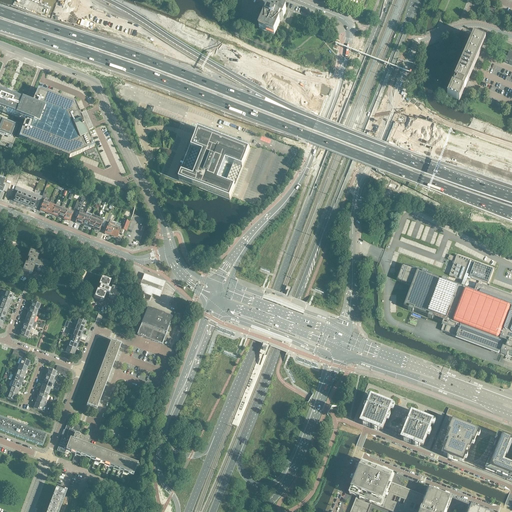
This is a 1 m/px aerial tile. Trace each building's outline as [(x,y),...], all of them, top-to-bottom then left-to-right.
[(455,0),(450,14),(459,18),(466,0),(455,0)] [(265,16),(260,28),(259,29),(274,36),(280,22),(279,22),(281,18),(283,19),(286,11),(268,3),(265,11),(265,12),(265,16)] [(475,35),(473,34),(446,96),(448,97),(458,101),(459,101),(464,90),(465,91),(469,82),(468,82),(485,42),(474,37),(475,35)] [(489,80),(488,86),(499,89),(499,88),(503,89),(505,84),(489,80)] [(86,129),(90,127),(84,114),(80,115),(79,114),(75,104),(37,89),(37,90),(30,108),(0,95),(0,110),(25,120),(23,127),(18,138),(18,139),(48,150),(49,151),(69,158),(94,148),(87,131),(86,129)] [(250,150),(181,123),(172,120),(170,125),(179,128),(166,161),(161,174),(179,181),(230,201),(250,150)] [(3,133),(2,135),(3,135),(3,134),(8,136),(12,137),(15,127),(14,127),(14,126),(12,125),(12,124),(11,125),(7,123),(8,122),(3,133)] [(16,187),(13,194),(16,195),(13,201),(19,203),(24,190),(16,187)] [(24,190),(19,203),(24,205),(29,192),(24,190)] [(29,192),(24,205),(29,207),(34,194),(29,192)] [(34,194),(29,207),(34,209),(36,203),(39,204),(41,198),(42,197),(41,197),(34,194)] [(46,213),(49,203),(46,202),(46,201),(44,200),(40,211),(45,213),(45,212),(46,213)] [(51,216),(55,205),(49,203),(46,213),(48,214),(51,216)] [(57,217),(61,208),(55,205),(51,216),(55,217),(55,216),(57,217)] [(63,219),(67,210),(61,208),(57,217),(58,217),(58,218),(61,219),(63,219)] [(71,211),(67,210),(63,219),(64,220),(64,221),(69,223),(73,211),(71,210),(71,211)] [(81,225),(85,215),(82,214),(83,211),(81,210),(80,211),(80,212),(79,212),(75,223),(80,225),(81,224),(81,225)] [(87,227),(91,217),(92,215),(86,213),(85,215),(81,225),(84,225),(84,226),(87,227)] [(98,217),(92,215),(91,217),(87,227),(90,229),(91,228),(93,229),(98,217)] [(103,221),(103,220),(104,219),(102,218),(101,219),(98,217),(93,229),(94,229),(94,230),(99,232),(103,222),(103,221)] [(116,223),(114,226),(111,236),(112,236),(111,237),(116,239),(120,229),(126,231),(129,222),(123,220),(121,225),(116,223)] [(112,222),(110,221),(109,221),(109,222),(109,223),(105,234),(110,236),(111,236),(114,226),(111,225),(111,224),(112,222)] [(140,245),(145,226),(140,224),(134,244),(140,245)] [(45,274),(46,274),(48,267),(49,265),(50,265),(50,264),(40,261),(39,263),(37,262),(39,254),(36,253),(30,251),(27,259),(28,260),(27,264),(25,263),(26,263),(23,271),(22,271),(23,272),(23,271),(31,275),(32,275),(34,269),(37,271),(36,271),(37,271),(46,274),(45,274)] [(461,287),(454,284),(447,282),(447,280),(443,278),(442,280),(427,274),(428,273),(423,271),(422,272),(403,265),(397,281),(411,286),(404,307),(409,309),(408,310),(413,312),(413,311),(428,316),(428,318),(432,320),(433,318),(443,322),(442,325),(443,325),(441,331),(442,331),(445,332),(464,340),(484,347),(484,348),(498,353),(499,351),(501,352),(501,353),(507,356),(508,355),(511,356),(511,298),(494,292),(495,290),(483,286),(482,289),(480,288),(480,287),(477,286),(474,292),(464,288),(468,275),(469,275),(468,276),(469,277),(488,284),(488,283),(494,270),(493,269),(474,262),(470,261),(470,260),(470,259),(457,254),(457,255),(456,255),(456,256),(454,262),(453,261),(452,264),(453,264),(449,275),(449,276),(462,281),(463,280),(461,287)] [(165,283),(145,276),(143,282),(139,291),(160,299),(163,290),(165,283)] [(117,301),(120,294),(121,291),(112,288),(111,290),(108,288),(111,281),(110,281),(107,280),(101,278),(99,286),(98,286),(100,286),(98,290),(97,290),(94,298),(103,301),(103,302),(106,294),(109,295),(108,298),(117,301)] [(138,292),(136,299),(146,303),(150,301),(152,297),(152,296),(151,296),(139,291),(138,292)] [(14,295),(5,292),(3,297),(12,301),(12,300),(11,300),(13,295),(14,295)] [(12,301),(3,297),(3,298),(1,303),(10,306),(9,306),(11,301),(12,301)] [(30,307),(30,308),(39,311),(38,310),(40,305),(41,305),(32,302),(30,308),(30,307)] [(9,306),(10,306),(1,303),(0,306),(0,309),(7,312),(9,306)] [(39,311),(30,308),(28,313),(36,316),(37,316),(36,316),(38,311),(39,311)] [(163,346),(172,324),(174,318),(149,309),(149,308),(138,336),(163,346)] [(34,322),(36,316),(28,313),(28,314),(26,319),(34,322)] [(74,324),(76,325),(84,328),(86,322),(86,323),(87,322),(76,318),(74,324)] [(32,327),(34,322),(26,319),(24,324),(32,328),(32,327)] [(32,328),(24,324),(24,325),(22,330),(30,333),(32,334),(33,331),(31,330),(32,328)] [(84,328),(76,325),(74,330),(82,334),(82,333),(84,328)] [(28,339),(30,333),(22,330),(21,330),(22,330),(20,336),(19,336),(28,339)] [(80,339),(82,334),(74,330),(74,331),(72,336),(80,339)] [(78,345),(80,339),(72,336),(71,336),(72,336),(70,342),(69,342),(78,345)] [(86,406),(96,410),(121,345),(110,341),(86,406)] [(78,345),(69,342),(70,342),(68,347),(67,347),(76,350),(78,345)] [(76,351),(76,350),(67,347),(66,347),(63,352),(74,356),(76,350),(76,351)] [(30,362),(23,360),(21,359),(21,360),(20,365),(19,365),(28,368),(30,362),(30,363),(30,362)] [(28,368),(19,365),(17,370),(17,371),(26,374),(26,373),(27,368),(28,368)] [(57,372),(55,372),(48,369),(46,375),(55,378),(57,372)] [(26,374),(17,371),(15,376),(23,379),(24,379),(23,379),(25,374),(26,374)] [(23,379),(15,376),(13,375),(11,381),(21,385),(23,379)] [(55,378),(46,375),(44,380),(44,381),(53,384),(52,383),(54,378),(55,378)] [(21,385),(11,381),(9,387),(11,387),(19,390),(21,385)] [(53,384),(44,381),(42,386),(50,389),(51,389),(53,390),(55,385),(53,384)] [(430,450),(444,414),(368,384),(354,420),(361,422),(374,427),(376,422),(412,437),(410,442),(423,447),(430,450)] [(50,389),(42,386),(40,392),(48,395),(50,389)] [(19,391),(19,390),(11,387),(9,393),(17,396),(19,391)] [(48,395),(40,392),(38,397),(46,401),(46,400),(48,395)] [(17,396),(9,393),(8,395),(6,395),(5,398),(15,402),(15,401),(17,396)] [(46,401),(38,397),(38,398),(36,403),(35,403),(44,406),(46,401)] [(47,407),(44,406),(35,403),(36,403),(34,408),(33,408),(33,409),(44,413),(47,407)] [(511,433),(449,408),(432,450),(444,455),(462,463),(511,482),(511,433)] [(0,430),(42,447),(46,436),(40,434),(40,432),(37,431),(36,433),(0,419),(0,430)] [(68,422),(64,430),(65,431),(63,437),(62,436),(57,451),(65,454),(66,450),(70,439),(71,440),(74,433),(78,435),(81,427),(68,422)] [(129,429),(122,426),(115,443),(123,446),(129,429)] [(79,435),(78,435),(74,433),(71,440),(70,439),(66,450),(133,476),(136,466),(137,465),(79,443),(80,441),(78,440),(79,435)] [(365,511),(370,502),(395,511),(420,511),(427,497),(390,483),(393,475),(383,471),(362,463),(360,469),(350,494),(357,497),(350,511),(365,511)] [(57,511),(65,492),(56,489),(46,511),(57,511)] [(430,490),(427,497),(420,511),(444,511),(450,498),(437,493),(430,490)]
